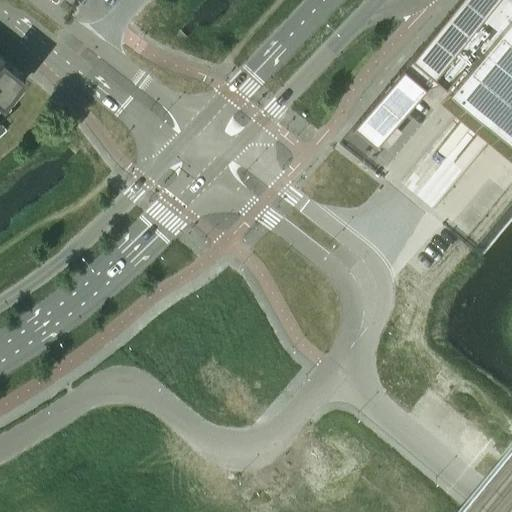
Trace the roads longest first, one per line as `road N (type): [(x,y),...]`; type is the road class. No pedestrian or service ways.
road 1 (residential): [(0,449),(104,384),(128,383),(217,444),(256,452),(333,376)]
road 2 (residential): [(350,353),(384,305),(375,266),(231,150)]
road 3 (tertiary): [(0,347),(82,289),(204,177)]
road 4 (residential): [(204,177),(331,267),(350,294),(350,353)]
road 5 (tertiary): [(173,150),(51,270),(0,304)]
road 6 (residential): [(0,18),(173,150)]
road 7 (tertiary): [(231,150),(360,13)]
road 8 (tertiary): [(318,0),(197,124)]
road 9 (residential): [(458,479),(333,376)]
road 10 (residential): [(197,124),(93,45)]
